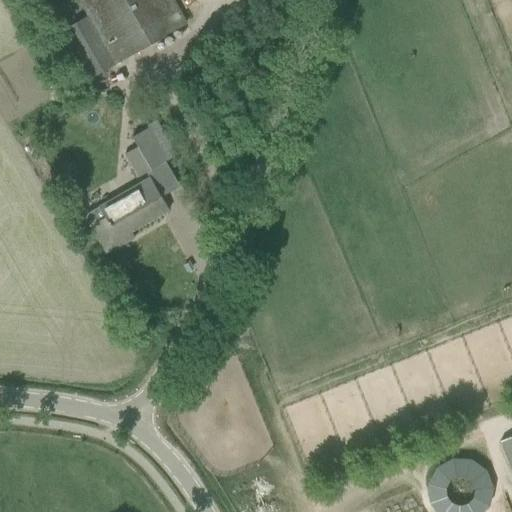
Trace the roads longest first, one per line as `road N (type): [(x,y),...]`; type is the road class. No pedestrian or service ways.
road 1 (unclassified): [(129,419),(185,330),(315,0)]
road 2 (unclassified): [(129,419),(0,398)]
